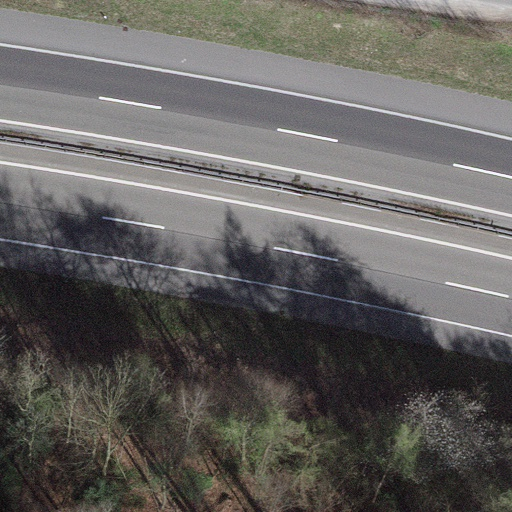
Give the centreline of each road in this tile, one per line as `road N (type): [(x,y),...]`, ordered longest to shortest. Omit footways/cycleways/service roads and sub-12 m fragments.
road 1 (motorway): [(0,202),(295,251),(511,299)]
road 2 (motorway): [(511,176),(0,82)]
